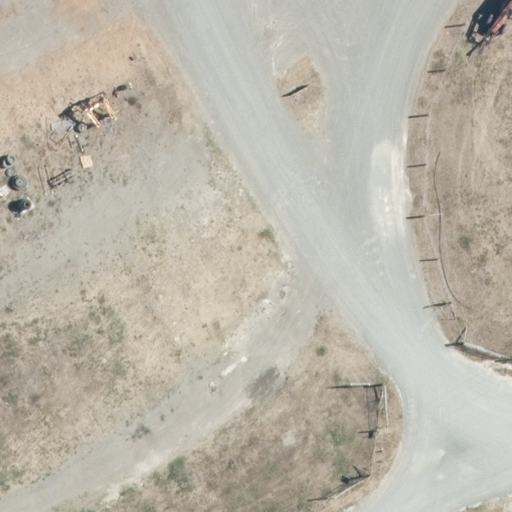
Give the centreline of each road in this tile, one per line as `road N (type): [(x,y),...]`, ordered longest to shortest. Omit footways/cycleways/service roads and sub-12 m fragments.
road 1 (unknown): [(352,249),(218,0)]
road 2 (unknown): [(352,249),(393,106),(447,0)]
road 3 (unknown): [(494,465),(352,249)]
